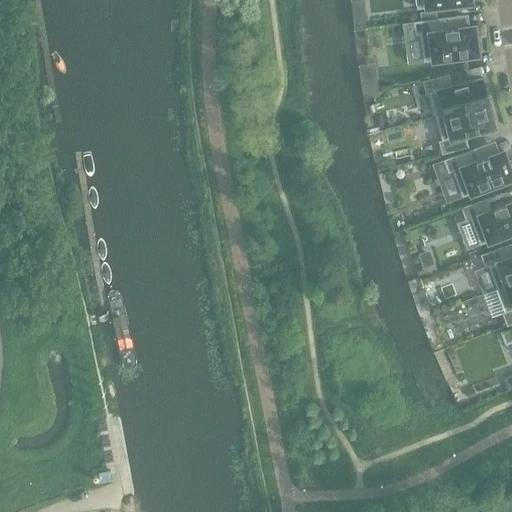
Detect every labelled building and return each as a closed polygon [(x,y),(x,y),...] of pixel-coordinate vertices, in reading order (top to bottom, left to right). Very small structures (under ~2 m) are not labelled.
[(416,0),(418,9),(472,3),(471,0),(474,0),(416,0)] [(458,29),(450,30),(448,18),(414,22),(416,35),(421,35),(424,62),(478,55),(478,52),(482,51),(480,37),(476,38),(474,27),(459,29),(458,29)] [(483,79),(452,87),(449,74),(423,81),(426,94),(430,93),(436,117),(489,103),(483,79)] [(363,84),(364,94),(378,92),(377,82),(363,84)] [(489,104),(489,103),(436,117),(443,141),(439,142),(443,154),(469,147),(465,135),(467,135),(480,132),(479,131),(494,127),(493,121),(496,121),(492,106),(489,107),(488,104),(489,104)] [(476,148),(444,160),(449,173),(453,171),(463,197),(511,178),(511,160),(508,162),(504,152),(489,158),(489,157),(480,160),(476,148)] [(495,210),(492,211),(487,199),(462,208),(466,221),(471,219),(480,245),(511,233),(511,203),(507,205),(506,205),(494,209),(495,210)] [(511,257),(511,258),(507,246),(481,255),(486,268),(489,266),(498,289),(511,283),(511,257)] [(511,283),(498,289),(506,312),(503,314),(507,326),(511,324),(511,283)] [(119,293),(106,296),(124,371),(137,368),(119,293)] [(511,328),(501,332),(506,345),(511,342),(511,328)]
